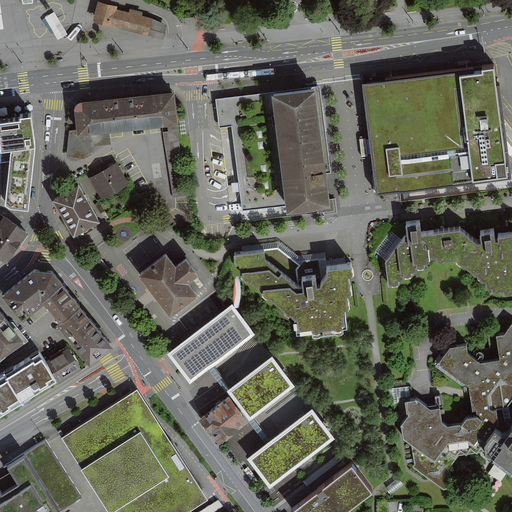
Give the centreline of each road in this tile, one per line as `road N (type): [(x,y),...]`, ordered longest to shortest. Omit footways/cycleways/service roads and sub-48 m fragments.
road 1 (primary): [(511,26),(169,70)]
road 2 (tertiary): [(137,348),(255,511)]
road 3 (residential): [(137,348),(0,429)]
road 4 (tertiary): [(46,222),(56,78)]
